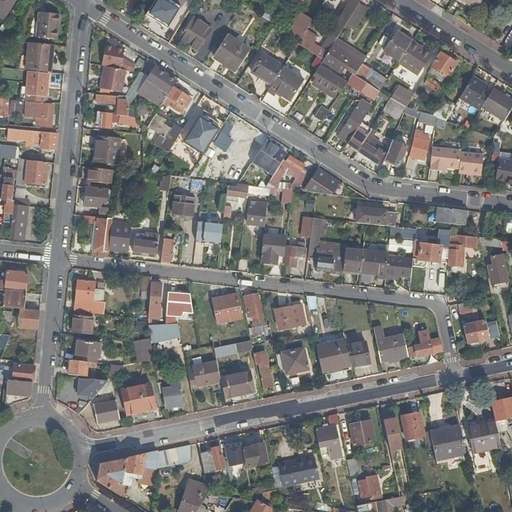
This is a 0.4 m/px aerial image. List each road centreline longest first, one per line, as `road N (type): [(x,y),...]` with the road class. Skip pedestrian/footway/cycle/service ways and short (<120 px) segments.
road 1 (residential): [(511,203),(371,187),(82,1)]
road 2 (residential): [(58,257),(433,304),(450,374)]
road 3 (unclassified): [(84,446),(450,374)]
road 4 (unclassified): [(82,1),(58,257)]
road 5 (unclassified): [(58,257),(43,413)]
road 6 (residential): [(511,74),(393,0)]
